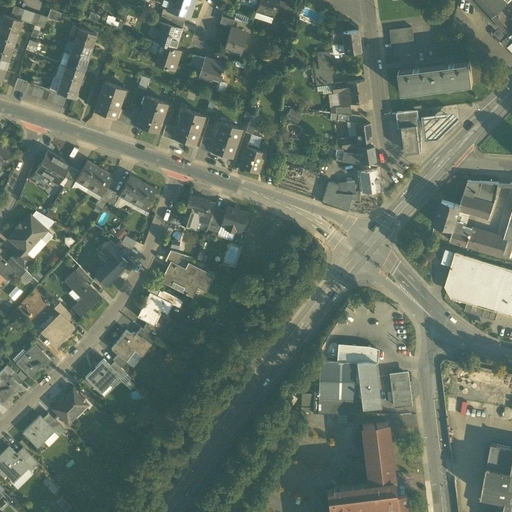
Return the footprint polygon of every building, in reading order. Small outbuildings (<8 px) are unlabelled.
[(185,16),(186,16),(188,10),(191,11),(194,0),(173,0),(170,11),(174,12),(185,16)] [(277,0),(258,0),(258,2),(256,9),(273,14),(274,12),(278,0),(277,0)] [(493,33),(507,47),(511,42),(511,40),(508,36),(510,34),(493,16),(477,0),(468,0),(497,30),(493,33)] [(477,0),(493,16),(501,9),(503,7),(508,2),(506,0),(477,0)] [(276,12),(282,14),(286,3),(280,1),(276,12)] [(291,4),(286,3),(282,14),(290,17),(291,4)] [(10,16),(16,18),(19,7),(14,5),(10,16)] [(16,18),(21,20),(25,9),(19,7),(16,18)] [(22,20),(26,21),(30,11),(25,9),(21,20),(22,20)] [(47,17),(62,22),(64,14),(50,9),(47,17)] [(224,9),(222,15),(234,19),(236,13),(224,9)] [(272,18),(273,14),(256,9),(255,12),(272,18)] [(511,16),(510,18),(503,11),(501,9),(493,16),(510,34),(510,35),(511,32),(511,16)] [(511,16),(505,9),(503,11),(510,18),(511,16)] [(26,21),(32,23),(35,13),(30,11),(26,21)] [(174,12),(172,18),(183,22),(185,16),(174,12)] [(41,14),(35,13),(32,23),(34,24),(37,25),(41,14)] [(4,14),(0,25),(0,83),(5,70),(9,58),(13,45),(17,33),(22,20),(21,20),(16,18),(10,16),(4,14)] [(37,25),(43,27),(47,17),(41,15),(37,25)] [(231,26),(234,19),(222,15),(219,23),(231,26)] [(181,28),(183,22),(172,18),(170,24),(181,28)] [(163,22),(156,42),(162,44),(175,48),(181,28),(170,24),(163,22)] [(331,26),(333,41),(343,40),(341,32),(342,31),(341,25),(331,26)] [(390,29),(393,55),(415,52),(412,27),(390,29)] [(78,28),(74,41),(70,53),(65,66),(61,78),(57,91),(61,92),(66,94),(74,97),(79,84),(83,72),(87,59),(91,47),(96,34),(78,28)] [(224,48),(240,54),(246,35),(230,29),(224,48)] [(338,44),(339,53),(344,52),(360,50),(358,30),(342,31),(341,32),(343,40),(343,43),(338,44)] [(150,51),(158,54),(162,44),(156,42),(153,41),(150,51)] [(175,48),(162,44),(158,54),(155,64),(174,70),(180,50),(175,48)] [(317,52),(318,62),(330,61),(329,50),(317,52)] [(189,65),(195,67),(199,56),(193,54),(189,65)] [(204,58),(199,56),(195,67),(201,69),(204,58)] [(199,76),(218,82),(224,63),(205,57),(204,58),(201,69),(199,76)] [(331,70),(330,61),(318,62),(319,68),(331,70)] [(398,70),(401,92),(473,83),(470,61),(398,70)] [(242,71),(244,63),(236,62),(235,70),(242,71)] [(333,83),(331,70),(319,68),(314,68),(317,86),(332,84),(332,83),(333,83)] [(14,88),(19,90),(23,80),(17,78),(14,88)] [(341,105),(341,106),(350,105),(350,103),(367,100),(364,79),(346,82),(346,81),(333,83),(332,83),(332,84),(333,92),(333,93),(339,92),(341,105)] [(29,81),(23,80),(19,90),(25,92),(29,81)] [(29,81),(25,92),(31,94),(34,83),(29,81)] [(114,116),(115,116),(118,108),(125,88),(104,81),(94,109),(114,116)] [(40,85),(34,83),(31,94),(36,96),(40,85)] [(323,93),(333,92),(332,84),(317,86),(317,91),(322,90),(323,93)] [(45,87),(40,85),(36,96),(41,98),(45,87)] [(50,89),(45,87),(41,98),(46,99),(50,89)] [(55,91),(50,89),(46,99),(52,101),(55,91)] [(57,91),(55,91),(52,101),(57,103),(61,92),(57,91)] [(66,94),(61,92),(57,103),(63,105),(66,94)] [(330,112),(336,113),(335,106),(341,105),(339,92),(333,93),(328,94),(330,112)] [(145,127),(157,131),(167,102),(146,95),(140,115),(137,124),(145,127)] [(336,113),(351,115),(350,105),(341,106),(341,105),(335,106),(336,113)] [(296,121),(301,113),(290,106),(285,114),(296,121)] [(113,119),(125,123),(128,112),(118,108),(115,116),(114,116),(113,119)] [(182,139),(194,143),(204,115),(183,108),(177,128),(173,139),(181,142),(182,139)] [(402,127),(405,153),(420,151),(420,150),(421,150),(421,140),(419,119),(418,109),(397,112),(398,127),(402,127)] [(422,115),(422,118),(425,139),(438,138),(459,117),(454,111),(422,115)] [(140,115),(128,112),(125,123),(136,127),(137,124),(140,115)] [(346,121),(360,123),(360,116),(347,115),(346,121)] [(245,131),(252,133),(256,121),(250,119),(245,131)] [(219,152),(231,156),(240,127),(220,120),(214,140),(211,149),(210,152),(218,155),(219,152)] [(348,148),(358,147),(358,146),(373,144),(370,123),(355,126),(357,136),(347,137),(348,148)] [(162,136),(173,139),(177,128),(165,124),(162,136)] [(198,148),(210,152),(211,149),(214,140),(202,136),(198,148)] [(337,145),(338,149),(342,149),(348,148),(347,137),(336,139),(332,139),(333,144),(337,145)] [(0,165),(1,166),(12,148),(3,142),(2,143),(0,142),(0,160),(2,162),(0,165)] [(375,159),(373,144),(358,146),(358,147),(359,155),(360,161),(375,159)] [(240,165),(257,171),(263,151),(247,145),(240,165)] [(50,179),(58,184),(63,175),(69,165),(70,163),(47,150),(35,171),(41,174),(42,172),(51,177),(50,179)] [(341,160),(360,163),(360,161),(359,155),(343,152),(341,160)] [(76,179),(89,186),(99,169),(86,161),(80,171),(76,179)] [(320,172),(282,162),(277,183),(315,192),(320,172)] [(63,175),(68,178),(74,168),(69,165),(63,175)] [(80,171),(74,168),(68,178),(74,182),(76,179),(80,171)] [(112,176),(99,169),(89,186),(101,194),(102,194),(106,187),(112,176)] [(360,171),(363,191),(379,189),(376,169),(360,171)] [(119,194),(132,201),(142,183),(129,176),(119,194)] [(70,189),(71,187),(74,182),(68,178),(64,185),(70,189)] [(346,181),(347,193),(352,193),(355,192),(354,180),(353,178),(351,178),(351,180),(346,181)] [(76,179),(74,182),(71,187),(78,187),(86,192),(89,186),(76,179)] [(469,179),(464,193),(495,203),(497,197),(500,182),(469,179)] [(346,181),(337,184),(335,192),(347,193),(346,181)] [(347,210),(350,199),(352,193),(347,193),(335,192),(337,184),(328,182),(321,202),(347,210)] [(155,190),(142,183),(132,201),(146,208),(155,190)] [(89,186),(86,192),(98,199),(99,197),(101,194),(89,186)] [(99,197),(106,201),(112,190),(106,187),(102,194),(101,194),(99,197)] [(119,194),(112,190),(106,201),(113,205),(119,195),(119,194)] [(355,192),(352,193),(350,199),(354,199),(354,201),(359,202),(359,192),(355,192)] [(490,219),(495,203),(464,193),(459,205),(461,206),(460,210),(490,219)] [(119,195),(113,205),(118,208),(125,204),(129,206),(132,201),(119,194),(119,195)] [(180,223),(190,226),(193,215),(195,212),(199,214),(205,215),(209,201),(189,194),(185,209),(180,223)] [(95,204),(101,208),(106,201),(99,197),(98,199),(95,204)] [(434,223),(454,229),(458,214),(460,210),(461,206),(459,205),(442,199),(434,223)] [(132,201),(129,206),(146,215),(148,212),(145,210),(146,208),(132,201)] [(205,215),(210,217),(213,208),(215,202),(209,201),(205,215)] [(225,228),(235,231),(235,229),(241,230),(246,213),(227,206),(225,212),(221,224),(226,226),(225,228)] [(225,212),(213,208),(210,217),(209,220),(221,224),(225,212)] [(199,214),(198,217),(199,217),(198,220),(208,224),(209,220),(210,217),(205,215),(199,214)] [(462,215),(458,214),(454,229),(450,239),(468,245),(473,230),(469,229),(468,233),(460,230),(462,224),(463,221),(460,220),(462,215)] [(26,252),(34,243),(32,241),(37,235),(39,238),(40,237),(47,229),(30,215),(23,223),(24,224),(18,230),(17,229),(9,238),(20,247),(26,252)] [(193,215),(190,226),(195,228),(198,220),(199,217),(198,217),(193,215)] [(208,225),(219,229),(221,224),(209,220),(208,224),(208,225)] [(221,224),(219,229),(218,232),(217,235),(231,240),(235,231),(225,228),(226,226),(221,224)] [(473,228),(462,224),(460,230),(468,233),(469,229),(473,230),(473,228)] [(114,234),(120,239),(127,232),(121,227),(114,234)] [(468,245),(502,255),(508,238),(473,228),(473,230),(468,245)] [(52,234),(47,229),(40,237),(45,242),(52,234)] [(45,242),(40,237),(39,238),(37,235),(32,241),(34,243),(26,252),(31,257),(45,242)] [(125,235),(122,240),(133,247),(136,241),(125,235)] [(511,238),(509,238),(508,238),(502,255),(511,258),(511,238)] [(129,253),(133,247),(122,240),(120,239),(119,239),(114,244),(119,250),(121,248),(129,253)] [(180,241),(171,239),(170,247),(179,249),(180,241)] [(102,247),(112,257),(119,250),(114,244),(109,240),(102,247)] [(20,247),(11,257),(22,267),(31,257),(26,252),(20,247)] [(451,265),(455,252),(445,249),(441,262),(451,265)] [(120,250),(119,250),(112,257),(95,273),(105,283),(127,262),(118,252),(120,250)] [(171,262),(177,265),(182,254),(170,250),(165,260),(170,262),(171,262)] [(465,296),(467,301),(498,310),(511,314),(511,269),(455,252),(451,265),(445,284),(449,291),(465,296)] [(207,255),(198,253),(196,259),(205,262),(207,255)] [(0,255),(0,271),(1,271),(9,278),(15,271),(7,264),(8,263),(7,262),(0,255)] [(26,270),(22,267),(11,257),(7,262),(8,263),(7,264),(15,271),(20,276),(26,270)] [(188,293),(191,295),(197,285),(205,289),(212,275),(188,263),(186,269),(177,265),(171,262),(170,262),(174,264),(172,269),(168,267),(161,280),(171,284),(173,281),(184,287),(182,290),(185,292),(185,293),(187,294),(188,293)] [(75,270),(89,284),(93,280),(79,266),(75,270)] [(73,306),(81,315),(100,295),(89,284),(75,270),(65,280),(72,288),(82,297),(77,302),(73,306)] [(173,281),(171,284),(170,286),(182,292),(182,290),(184,287),(173,281)] [(157,295),(160,288),(150,283),(147,290),(149,291),(157,295)] [(68,292),(77,302),(82,297),(72,288),(68,292)] [(172,303),(179,307),(180,306),(183,300),(160,288),(157,295),(172,303)] [(152,324),(154,325),(161,310),(167,313),(172,303),(157,295),(149,291),(137,316),(147,321),(152,324)] [(495,319),(498,310),(467,301),(464,310),(495,319)] [(59,313),(67,320),(72,315),(59,302),(54,308),(59,313)] [(200,316),(180,306),(179,307),(172,303),(167,313),(194,327),(200,316)] [(40,332),(55,347),(75,328),(67,320),(59,313),(53,319),(56,321),(43,333),(41,331),(40,332)] [(223,324),(208,320),(206,326),(221,331),(223,324)] [(148,333),(152,324),(147,321),(143,329),(148,333)] [(150,343),(154,338),(148,333),(143,329),(141,327),(137,332),(150,343)] [(117,353),(126,360),(134,349),(142,356),(151,343),(150,343),(137,332),(134,336),(126,330),(111,349),(117,353)] [(35,344),(41,351),(46,346),(37,337),(32,342),(34,345),(35,344)] [(166,347),(160,343),(155,349),(160,354),(166,347)] [(17,362),(30,375),(41,365),(42,367),(50,359),(41,351),(35,344),(34,345),(27,352),(17,362)] [(338,345),(337,357),(377,360),(378,349),(369,347),(338,345)] [(17,362),(27,352),(22,348),(12,358),(17,362)] [(133,366),(142,356),(134,349),(126,360),(133,366)] [(113,359),(114,360),(120,366),(126,360),(117,353),(113,359)] [(85,377),(98,391),(117,372),(110,364),(104,358),(85,377)] [(127,373),(120,366),(114,360),(110,364),(117,372),(119,374),(122,378),(127,373)] [(319,383),(318,396),(337,397),(361,398),(359,386),(374,384),(373,376),(358,378),(356,362),(337,361),(323,361),(319,367),(319,383)] [(356,362),(358,378),(373,376),(376,376),(375,362),(364,361),(356,362)] [(10,375),(14,370),(7,363),(3,368),(10,375)] [(459,369),(456,382),(470,385),(472,377),(484,380),(484,377),(492,379),(491,385),(511,389),(511,373),(468,364),(467,371),(459,369)] [(0,402),(0,403),(2,404),(20,385),(19,384),(10,375),(3,368),(0,371),(0,378),(1,379),(2,380),(0,381),(0,402)] [(10,375),(19,384),(23,380),(17,373),(14,370),(10,375)] [(17,373),(23,380),(26,376),(20,370),(17,373)] [(117,372),(98,391),(101,393),(119,374),(117,372)] [(391,374),(395,405),(409,403),(405,372),(391,374)] [(132,378),(127,373),(122,378),(119,374),(101,393),(104,396),(121,380),(125,384),(132,378)] [(361,398),(362,406),(380,405),(377,384),(374,384),(359,386),(361,398)] [(59,413),(67,421),(86,402),(72,389),(53,408),(59,413)] [(336,409),(337,397),(318,396),(318,411),(336,412),(336,409)] [(336,409),(362,410),(362,406),(361,398),(337,397),(336,409)] [(481,415),(483,402),(466,399),(464,412),(481,415)] [(157,411),(149,407),(145,415),(153,419),(157,411)] [(48,412),(42,418),(48,424),(54,418),(48,412)] [(59,413),(54,418),(65,429),(70,424),(67,421),(59,413)] [(337,422),(347,422),(347,413),(337,413),(337,422)] [(23,432),(37,446),(43,441),(44,440),(43,438),(52,429),(52,428),(48,424),(42,418),(40,416),(23,432)] [(58,435),(65,429),(54,418),(48,424),(52,428),(52,429),(58,435)] [(328,511),(354,511),(354,509),(382,505),(382,511),(407,511),(406,498),(408,496),(406,495),(405,491),(404,491),(404,487),(403,483),(399,483),(399,479),(394,479),(387,421),(362,424),(369,481),(340,485),(336,482),(333,486),(333,489),(326,490),(328,511)] [(48,445),(58,435),(52,429),(43,438),(44,440),(43,441),(48,445)] [(480,493),(495,496),(505,498),(502,511),(511,511),(511,446),(490,442),(488,453),(480,493)] [(5,472),(11,478),(15,474),(18,476),(28,466),(16,454),(9,446),(0,454),(0,471),(3,474),(5,472)] [(28,466),(30,469),(31,469),(38,462),(23,447),(16,454),(28,466)] [(34,472),(31,469),(30,469),(28,466),(18,476),(15,474),(11,478),(9,480),(17,488),(34,472)] [(56,470),(52,475),(57,480),(62,476),(56,470)] [(413,477),(399,479),(399,483),(403,483),(404,487),(414,486),(413,477)] [(333,486),(336,482),(331,478),(328,482),(333,486)] [(495,496),(491,511),(502,511),(505,498),(495,496)]
